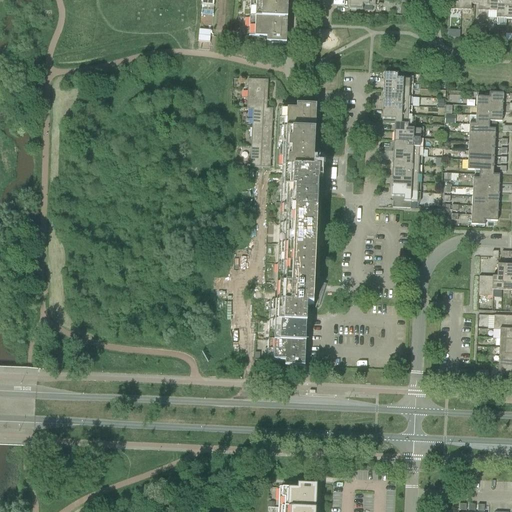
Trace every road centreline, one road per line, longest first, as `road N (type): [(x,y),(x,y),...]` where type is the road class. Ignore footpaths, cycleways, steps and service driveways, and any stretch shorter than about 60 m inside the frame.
road 1 (tertiary): [(413,410),(0,393)]
road 2 (tertiary): [(0,420),(412,439)]
road 3 (residential): [(421,285),(356,281),(367,134),(356,123),(357,97)]
road 4 (residential): [(357,97),(302,92),(291,83),(294,24),(319,25),(321,0)]
